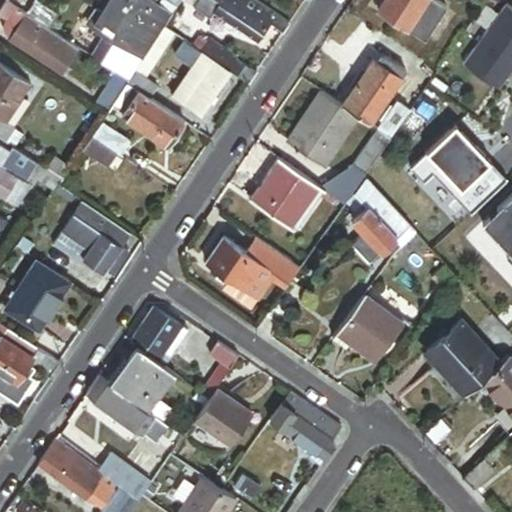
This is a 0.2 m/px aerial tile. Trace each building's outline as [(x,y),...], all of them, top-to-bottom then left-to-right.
[(5,0),(0,7),(0,16),(7,21),(11,23),(20,10),(5,0)] [(37,0),(36,0),(27,14),(49,29),(59,14),(37,0)] [(175,7),(164,0),(109,0),(102,12),(97,9),(88,23),(141,58),(143,54),(162,27),(166,20),(175,7)] [(209,17),(213,10),(197,0),(195,0),(191,6),(209,17)] [(219,0),(197,0),(213,10),(219,0)] [(275,13),(255,0),(219,0),(213,10),(226,19),(240,29),(257,40),(268,24),(275,13)] [(383,0),(378,8),(408,28),(426,0),(383,0)] [(445,8),(432,0),(426,0),(408,28),(424,39),(445,8)] [(511,11),(504,6),(462,65),(497,90),(511,68),(511,11)] [(20,10),(11,23),(18,28),(27,14),(20,10)] [(282,33),(289,23),(275,13),(268,24),(282,33)] [(49,29),(27,14),(18,28),(10,40),(50,66),(67,41),(49,29)] [(240,29),(226,19),(223,23),(238,32),(240,29)] [(174,25),(166,20),(162,27),(169,32),(174,25)] [(10,40),(18,28),(11,23),(7,21),(5,23),(4,26),(4,28),(4,31),(5,35),(7,37),(10,40)] [(169,32),(162,27),(143,54),(154,62),(173,34),(169,32)] [(199,37),(192,46),(199,51),(206,42),(199,37)] [(227,70),(235,58),(236,56),(209,37),(206,42),(199,51),(201,52),(227,70)] [(63,75),(80,50),(67,41),(50,66),(63,75)] [(201,52),(199,51),(192,46),(183,41),(173,56),(191,67),(201,52)] [(211,96),(228,70),(227,70),(201,52),(191,67),(171,97),(198,115),(207,102),(211,96)] [(143,54),(141,58),(127,80),(124,83),(132,89),(136,91),(148,99),(156,87),(143,79),(154,62),(143,54)] [(342,105),(358,115),(370,123),(400,77),(391,71),(397,63),(383,55),(378,62),(373,59),(365,70),(347,97),(342,105)] [(228,70),(248,84),(256,72),(235,58),(227,70),(228,70)] [(397,63),(391,71),(400,77),(406,70),(397,63)] [(0,120),(2,122),(27,84),(0,66),(0,120)] [(343,94),(347,97),(365,70),(361,67),(343,94)] [(114,71),(93,104),(105,112),(110,105),(124,83),(127,80),(114,71)] [(132,89),(124,83),(110,105),(118,110),(132,89)] [(166,147),(183,122),(148,99),(136,91),(119,117),(166,147)] [(342,105),(322,91),(288,142),(323,166),(358,115),(342,105)] [(207,102),(211,105),(215,99),(211,96),(207,102)] [(398,101),(379,129),(391,138),(411,109),(398,101)] [(0,138),(3,140),(11,127),(2,122),(0,120),(0,138)] [(102,124),(92,139),(116,155),(118,157),(128,142),(102,124)] [(447,133),(468,154),(473,149),(452,127),(447,133)] [(354,165),(366,173),(391,138),(379,129),(354,165)] [(407,171),(421,185),(430,176),(468,216),(505,181),(473,149),(468,154),(447,133),(407,171)] [(116,155),(92,139),(83,153),(107,169),(116,155)] [(0,143),(0,167),(11,151),(0,143)] [(292,228),(320,186),(315,183),(279,158),(251,200),(292,228)] [(60,179),(39,164),(31,175),(54,191),(56,188),(55,187),(60,179)] [(353,191),(364,176),(366,173),(354,165),(315,183),(320,186),(345,203),(350,195),(353,191)] [(0,169),(0,194),(5,198),(16,180),(0,169)] [(394,235),(407,224),(364,179),(354,192),(358,196),(368,207),(394,235)] [(21,183),(16,180),(5,198),(15,205),(24,191),(19,188),(21,183)] [(358,196),(354,192),(353,191),(350,195),(355,200),(358,196)] [(511,194),(481,225),(509,255),(505,259),(511,266),(511,194)] [(121,247),(129,235),(81,203),(73,215),(121,247)] [(379,249),(394,235),(368,207),(353,220),(364,233),(379,249)] [(105,272),(121,247),(73,215),(61,232),(89,250),(83,259),(104,273),(105,272)] [(398,240),(412,229),(407,224),(394,235),(397,238),(398,240)] [(89,250),(61,232),(53,245),(81,263),(83,259),(89,250)] [(379,249),(364,233),(353,243),(369,261),(381,251),(382,252),(397,238),(394,235),(379,249)] [(246,250),(225,235),(206,262),(220,271),(216,278),(234,291),(239,284),(258,298),(275,273),(289,282),(300,266),(256,235),(246,250)] [(129,252),(121,247),(105,272),(112,277),(129,252)] [(71,279),(39,258),(6,307),(39,329),(71,279)] [(442,290),(453,275),(442,262),(428,274),(442,290)] [(297,295),(286,287),(267,313),(279,321),(297,295)] [(399,320),(361,294),(336,331),(349,340),(374,357),(385,341),(388,336),(399,320)] [(156,307),(132,342),(139,347),(165,365),(190,331),(156,307)] [(479,380),(497,363),(459,321),(424,353),(425,355),(436,367),(462,395),(479,380)] [(349,340),(336,331),(332,338),(345,347),(349,340)] [(388,336),(385,341),(390,344),(393,339),(388,336)] [(50,378),(60,363),(40,349),(34,358),(3,337),(0,341),(0,371),(13,381),(17,383),(30,364),(50,378)] [(238,356),(219,342),(211,354),(224,363),(203,392),(210,397),(216,389),(238,356)] [(165,365),(139,347),(112,385),(150,412),(177,374),(165,365)] [(497,363),(479,380),(511,416),(511,358),(508,354),(497,363)] [(436,367),(425,355),(421,359),(432,371),(436,367)] [(13,381),(0,371),(0,390),(4,393),(13,381)] [(140,432),(154,442),(166,424),(150,412),(112,385),(100,376),(86,396),(139,433),(140,432)] [(203,392),(199,389),(192,398),(203,406),(210,397),(203,392)] [(251,413),(216,389),(210,397),(203,406),(194,419),(230,444),(251,413)] [(341,426),(290,391),(270,420),(309,448),(325,460),(335,446),(332,438),(341,426)] [(504,438),(482,459),(488,464),(510,444),(504,438)] [(130,511),(139,499),(97,470),(56,441),(39,466),(87,500),(88,498),(104,508),(101,511),(130,511)] [(325,460),(309,448),(307,451),(311,458),(321,466),(325,460)] [(139,499),(151,483),(108,453),(97,470),(139,499)] [(482,459),(462,477),(473,489),(493,470),(488,464),(482,459)] [(226,511),(236,499),(203,476),(178,511),(226,511)] [(246,476),(238,489),(253,499),(261,486),(246,476)]
